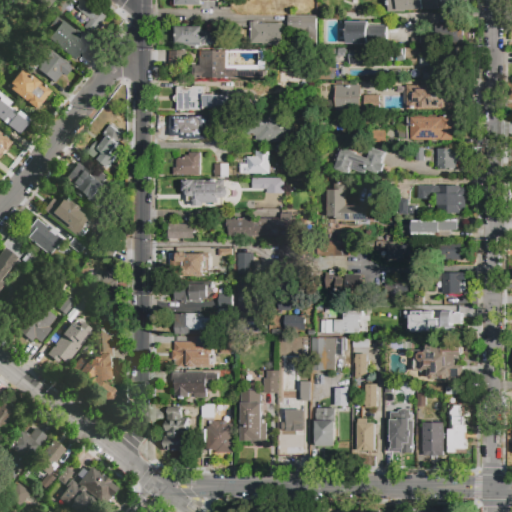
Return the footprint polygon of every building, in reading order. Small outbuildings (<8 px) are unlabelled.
[(54,0),(47,9),(35,0),(54,0)] [(66,0),(74,5),(64,18),(55,12),(64,0),(66,0)] [(85,0),(107,17),(93,36),(84,28),(90,20),(74,7),(78,2),(75,0),(85,0)] [(389,11),(389,1),(383,1),(383,0),(440,0),(440,11),(389,11)] [(317,47),(306,47),(306,30),(289,30),(289,16),(318,16),(317,47)] [(388,25),(388,42),(368,42),(368,43),(347,43),(347,21),(368,22),(368,25),(388,25)] [(46,37),(59,22),(68,30),(72,25),(82,34),(80,36),(88,42),(73,60),(46,37)] [(251,22),(257,22),(257,24),(283,24),(283,45),(262,45),(262,43),(251,43),(251,22)] [(219,35),(219,42),(213,42),(213,43),(208,43),(208,46),(200,46),(200,43),(176,43),(176,27),(202,27),(202,31),(213,31),(213,35),(219,35)] [(437,29),(465,28),(465,35),(463,35),(463,49),(432,49),(432,42),(437,42),(437,29)] [(53,82),(36,69),(39,66),(36,64),(41,57),(36,54),(42,45),(71,67),(65,76),(60,72),(53,82)] [(15,59),(23,49),(34,58),(27,69),(15,59)] [(193,78),(193,65),(200,65),(200,52),(266,51),(266,66),(267,66),(267,77),(193,78)] [(390,51),(390,65),(348,65),(348,51),(390,51)] [(170,67),(170,52),(187,52),(187,66),(170,67)] [(422,81),(422,73),(432,73),(432,65),(420,66),(420,56),(431,55),(431,53),(450,53),(450,77),(432,78),(432,81),(422,81)] [(384,80),(384,67),(400,67),(400,80),(384,80)] [(3,86),(16,68),(26,76),(28,74),(50,90),(35,109),(3,86)] [(334,84),(362,85),(361,112),(334,112),(334,84)] [(177,111),(177,103),(175,103),(174,102),(173,100),(173,99),(173,97),(174,96),(176,95),(177,95),(177,86),(208,86),(208,92),(217,92),(217,94),(237,94),(237,109),(208,109),(208,111),(177,111)] [(406,111),(406,86),(426,86),(426,88),(458,88),(459,109),(406,111)] [(27,125),(23,129),(22,128),(17,134),(0,120),(0,94),(29,118),(25,123),(27,125)] [(364,95),(380,95),(380,111),(365,111),(364,95)] [(402,110),(383,110),(382,97),(402,96),(402,110)] [(200,139),(189,139),(189,136),(185,135),(185,133),(176,132),(176,124),(173,124),(173,116),(200,117),(200,139)] [(255,143),(255,135),(249,135),(249,123),(255,123),(255,117),(290,117),(290,138),(282,138),(282,143),(255,143)] [(438,130),(438,117),(461,118),(461,130),(438,130)] [(230,130),(216,130),(216,118),(230,119),(230,130)] [(355,124),(366,124),(366,142),(355,142),(355,124)] [(402,124),(427,124),(427,142),(403,142),(402,124)] [(104,132),(110,125),(120,132),(115,138),(121,142),(112,153),(117,157),(107,169),(87,153),(97,140),(99,141),(105,133),(104,132)] [(374,145),(373,131),(386,130),(386,144),(374,145)] [(8,148),(2,156),(0,155),(0,134),(8,141),(5,145),(8,148)] [(335,170),(342,148),(356,152),(355,153),(367,157),(371,148),(386,153),(383,163),(385,164),(382,173),(380,172),(379,175),(366,170),(365,175),(350,170),(348,174),(335,170)] [(456,169),(438,170),(437,148),(459,148),(459,163),(456,163),(456,169)] [(424,149),(424,161),(415,161),(415,149),(424,149)] [(239,175),(239,163),(246,163),(246,157),(255,157),(255,151),(257,151),(270,151),(270,175),(239,175)] [(190,154),(200,154),(200,176),(173,176),(174,168),(176,168),(176,159),(184,159),(184,156),(190,156),(190,154)] [(214,164),(229,164),(229,180),(214,180),(214,164)] [(108,187),(93,206),(81,196),(79,198),(72,192),(75,189),(68,184),(82,167),(108,187)] [(252,189),(252,178),(285,179),(284,195),(266,195),(266,189),(252,189)] [(225,188),(226,189),(228,189),(229,191),(229,192),(229,193),(229,195),(229,196),(228,197),(226,198),(225,199),(220,199),(220,204),(204,204),(204,206),(187,206),(187,190),(183,190),(183,180),(195,180),(195,183),(220,183),(220,188),(225,188)] [(337,184),(348,184),(348,206),(371,206),(370,221),(339,220),(339,217),(329,217),(329,190),(337,191),(337,184)] [(466,212),(460,212),(460,215),(442,215),(442,212),(437,212),(436,186),(466,186),(466,212)] [(407,202),(395,202),(395,194),(407,193),(407,202)] [(82,214),(69,230),(43,209),(52,198),(55,201),(60,194),(77,207),(76,209),(82,214)] [(26,231),(36,218),(46,226),(47,224),(57,232),(56,234),(62,239),(49,255),(27,237),(30,234),(26,231)] [(273,238),(229,237),(230,229),(226,229),(227,220),(234,220),(234,218),(255,219),(255,221),(259,221),(259,219),(292,219),(292,229),(279,229),(279,236),(273,236),(273,238)] [(412,220),(458,219),(458,231),(451,231),(451,239),(438,239),(438,234),(412,235),(412,220)] [(193,240),(193,224),(168,223),(168,239),(193,240)] [(437,243),(462,243),(462,260),(437,259),(437,243)] [(350,258),(325,259),(325,245),(350,244),(350,258)] [(294,246),(278,245),(278,261),(294,261),(294,246)] [(410,256),(410,246),(386,245),(386,261),(403,262),(403,256),(410,256)] [(0,280),(4,284),(0,289),(0,251),(3,247),(16,257),(0,278),(0,280)] [(224,260),(211,260),(212,251),(225,251),(224,260)] [(244,256),(255,255),(256,269),(245,270),(244,256)] [(41,262),(34,270),(26,264),(33,256),(41,262)] [(201,268),(201,278),(181,278),(181,265),(196,265),(195,268),(201,268)] [(104,300),(95,300),(95,282),(89,282),(89,272),(116,271),(116,279),(119,279),(119,291),(117,291),(117,303),(104,303),(104,300)] [(461,294),(442,294),(442,280),(439,280),(439,274),(465,273),(465,283),(461,283),(461,294)] [(326,292),(327,279),(345,279),(345,275),(362,275),(362,279),(366,279),(366,296),(352,296),(352,303),(337,303),(337,292),(326,292)] [(238,281),(253,281),(253,314),(238,314),(238,281)] [(174,304),(174,290),(183,290),(183,283),(212,283),(212,293),(208,293),(208,299),(202,299),(202,304),(174,304)] [(16,324),(0,313),(0,307),(7,298),(6,297),(14,286),(33,300),(16,324)] [(386,302),(386,286),(411,286),(411,302),(386,302)] [(219,309),(219,294),(232,294),(232,309),(219,309)] [(65,314),(57,308),(67,295),(75,301),(65,314)] [(16,330),(38,303),(56,318),(48,327),(51,329),(40,343),(34,338),(31,342),(16,330)] [(322,334),(323,306),(340,306),(340,311),(364,311),(364,316),(366,316),(366,334),(322,334)] [(232,309),(232,323),(219,323),(219,309),(232,309)] [(404,311),(452,310),(452,313),(462,313),(462,324),(452,324),(452,328),(449,328),(449,332),(432,332),(432,334),(405,334),(404,311)] [(204,335),(176,335),(176,314),(202,314),(202,320),(212,320),(212,329),(205,329),(204,335)] [(283,330),(304,330),(304,316),(283,315),(283,330)] [(46,353),(71,322),(76,326),(80,321),(91,330),(62,366),(46,353)] [(104,399),(69,367),(82,353),(86,357),(94,356),(95,358),(98,358),(96,339),(103,330),(111,337),(118,397),(116,400),(113,401),(110,402),(106,401),(104,399)] [(336,371),(311,371),(312,338),(343,339),(343,355),(336,355),(336,371)] [(368,347),(352,348),(352,338),(368,338),(368,347)] [(238,340),(237,357),(222,356),(222,340),(238,340)] [(196,368),(175,368),(175,343),(208,343),(208,349),(212,349),(212,363),(196,363),(196,368)] [(426,345),(461,344),(461,356),(455,356),(455,366),(461,365),(462,378),(426,379),(426,372),(412,372),(412,349),(426,349),(426,345)] [(280,403),(280,393),(289,393),(289,382),(280,382),(280,350),(297,350),(297,358),(303,358),(303,377),(297,377),(297,403),(280,403)] [(367,377),(355,377),(355,354),(367,354),(367,377)] [(264,371),(279,370),(279,389),(264,389),(264,371)] [(189,397),(175,397),(176,386),(173,386),(173,372),(218,373),(218,383),(213,383),(212,389),(207,389),(207,397),(195,397),(195,393),(189,393),(189,397)] [(385,379),(393,379),(393,382),(394,382),(394,384),(396,384),(396,402),(386,403),(386,396),(384,396),(384,389),(385,389),(385,379)] [(366,409),(366,385),(378,385),(378,409),(366,409)] [(445,396),(446,387),(458,387),(458,396),(445,396)] [(241,442),(242,389),(262,389),(262,403),(263,403),(263,424),(267,424),(267,445),(251,445),(251,442),(241,442)] [(426,394),(425,407),(416,407),(416,394),(426,394)] [(350,411),(341,411),(341,399),(350,400),(350,411)] [(0,429),(0,403),(2,401),(15,411),(0,429)] [(447,453),(447,430),(450,430),(450,419),(448,419),(448,404),(463,404),(463,415),(466,415),(466,453),(447,453)] [(203,418),(203,405),(215,405),(215,418),(203,418)] [(335,446),(316,446),(316,408),(335,408),(335,446)] [(391,413),(397,413),(397,411),(401,409),(407,409),(410,410),(410,413),(414,413),(415,454),(402,454),(402,452),(391,452),(391,413)] [(166,451),(166,411),(182,412),(182,418),(189,418),(188,433),(186,433),(186,451),(166,451)] [(282,416),(293,416),(293,415),(299,415),(299,416),(304,416),(303,443),(295,443),(295,455),(280,455),(280,445),(290,445),(290,434),(282,434),(282,416)] [(375,451),(358,451),(357,419),(367,419),(367,424),(375,423),(375,451)] [(422,424),(444,424),(445,452),(443,452),(443,456),(424,457),(424,452),(422,452),(422,424)] [(235,456),(217,456),(217,454),(213,454),(213,453),(208,453),(208,429),(211,429),(211,426),(235,426),(235,456)] [(13,477),(0,467),(0,458),(22,431),(29,436),(35,429),(45,437),(13,477)] [(51,440),(62,449),(48,467),(45,464),(39,472),(31,465),(51,440)] [(89,466),(99,474),(100,472),(110,480),(109,482),(116,487),(102,505),(98,502),(90,511),(73,511),(67,507),(67,508),(55,498),(70,478),(76,483),(89,466)] [(55,478),(61,483),(69,473),(64,468),(55,478)] [(38,486),(47,474),(55,480),(46,492),(38,486)] [(17,506),(5,496),(16,483),(27,493),(17,506)]
